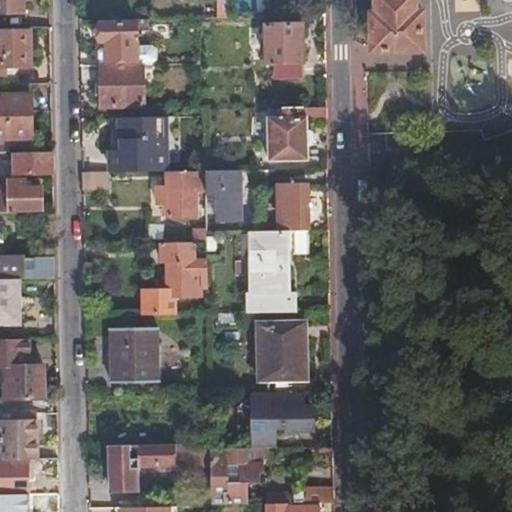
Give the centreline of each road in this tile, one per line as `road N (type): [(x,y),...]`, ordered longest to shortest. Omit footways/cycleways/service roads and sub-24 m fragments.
road 1 (unclassified): [(340,0),(354,511)]
road 2 (unclassified): [(67,0),(75,511)]
